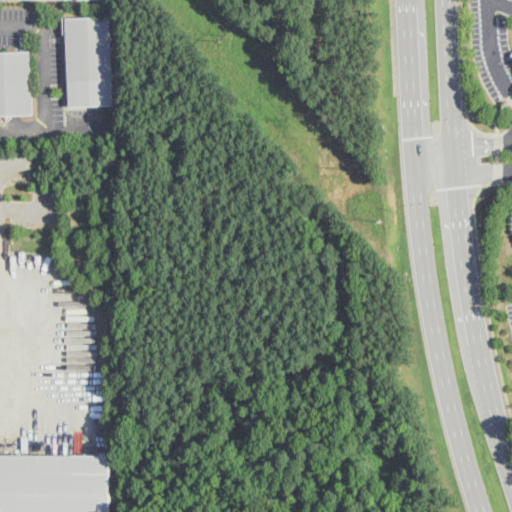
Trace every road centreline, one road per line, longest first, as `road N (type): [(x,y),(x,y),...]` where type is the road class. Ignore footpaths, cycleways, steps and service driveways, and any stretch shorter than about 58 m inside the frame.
road 1 (primary): [(403,0),(420,277),(437,369),(484,511)]
road 2 (primary): [(511,468),(478,359),(462,270),(444,0)]
